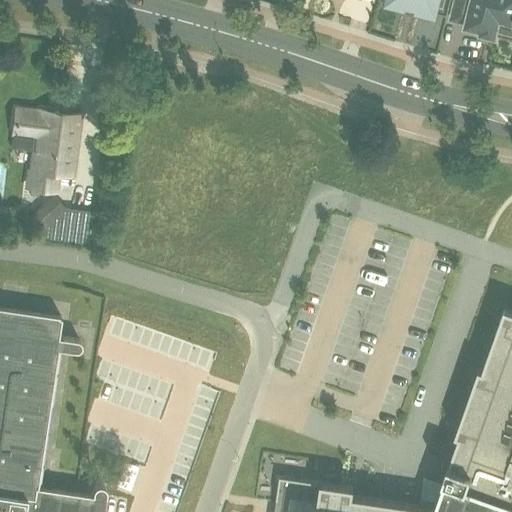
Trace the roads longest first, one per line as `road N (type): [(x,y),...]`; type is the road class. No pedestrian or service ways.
road 1 (primary): [(409,94),(199,27),(83,0)]
road 2 (unclassified): [(0,249),(93,263),(249,312),(261,325)]
road 3 (unclassified): [(205,511),(264,343),(261,325)]
